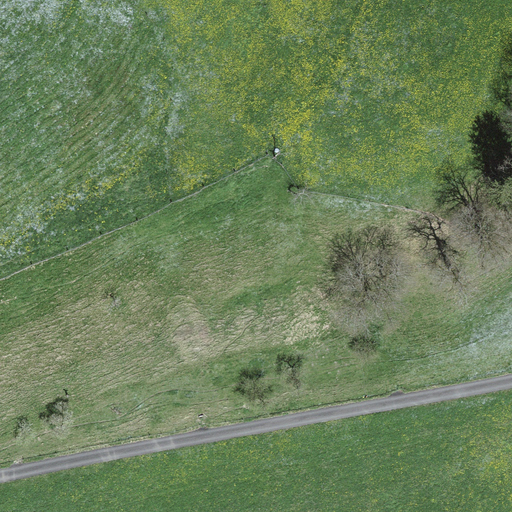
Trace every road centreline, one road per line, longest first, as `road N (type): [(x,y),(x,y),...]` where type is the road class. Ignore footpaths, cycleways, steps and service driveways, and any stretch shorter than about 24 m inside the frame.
road 1 (track): [(511,379),(0,475)]
road 2 (track): [(0,267),(260,150),(317,92),(365,0)]
